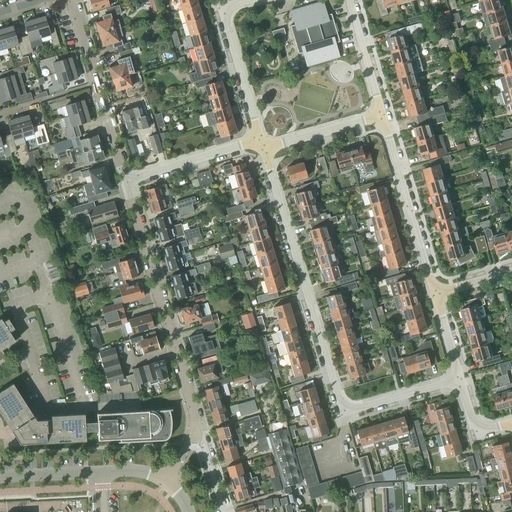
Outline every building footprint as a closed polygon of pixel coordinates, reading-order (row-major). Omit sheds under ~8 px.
[(110,0),(88,0),(90,3),(89,6),(90,8),(92,9),(92,11),(112,6),(110,0)] [(157,0),(152,0),(148,1),(151,9),(159,6),(157,0)] [(179,0),(182,10),(198,5),(196,0),(179,0)] [(399,5),(397,0),(380,0),(378,1),(382,16),(388,14),(386,8),(399,5)] [(449,0),(452,8),(457,7),(455,0),(449,0)] [(484,0),(479,2),(483,15),(504,8),(503,7),(505,7),(503,0),(501,1),(501,0),(484,0)] [(328,15),(324,2),(291,11),(295,25),(291,26),(299,54),(304,53),(307,66),(339,56),(336,43),(340,42),(337,31),(335,32),(333,25),(335,24),(332,14),(328,15)] [(182,10),(186,23),(202,18),(202,16),(203,16),(202,9),(200,10),(198,5),(182,10)] [(96,23),(99,35),(120,29),(121,28),(118,20),(113,22),(111,16),(121,13),(119,6),(106,9),(107,15),(104,16),(105,20),(96,23)] [(159,6),(151,9),(154,16),(161,14),(159,8),(160,8),(159,6)] [(486,28),(491,27),(507,22),(506,17),(508,16),(506,10),(504,10),(504,9),(504,8),(483,15),(486,28)] [(445,23),(452,20),(450,12),(442,14),(445,23)] [(34,19),(40,38),(50,35),(54,46),(59,45),(55,31),(50,32),(45,17),(40,19),(39,17),(34,19)] [(158,18),(150,21),(152,28),(161,25),(158,18)] [(186,23),(190,36),(206,31),(205,25),(206,25),(204,19),(203,19),(202,18),(186,23)] [(28,39),(23,40),(27,54),(33,53),(32,48),(42,45),(40,38),(34,19),(29,20),(29,22),(24,24),(28,39)] [(489,41),(490,47),(505,43),(503,37),(511,35),(511,34),(511,33),(511,32),(511,31),(510,26),(509,27),(507,22),(491,27),(495,39),(489,41)] [(391,47),(393,52),(409,48),(405,35),(423,30),(421,24),(387,33),(389,40),(388,41),(390,47),(391,47)] [(7,27),(2,28),(8,48),(18,45),(21,56),(27,54),(23,40),(17,42),(13,27),(7,29),(7,27)] [(286,34),(284,28),(272,31),(274,37),(286,34)] [(450,32),(452,37),(464,34),(463,28),(454,31),(450,32)] [(118,53),(119,53),(132,49),(130,43),(123,45),(121,37),(123,36),(120,29),(99,35),(103,46),(113,44),(114,47),(116,47),(118,53)] [(190,36),(194,49),(210,44),(210,42),(211,42),(209,35),(208,36),(206,31),(190,36)] [(498,51),(502,64),(511,61),(511,46),(507,48),(505,43),(490,47),(492,53),(498,51)] [(194,49),(198,61),(214,56),(212,51),(214,51),(212,44),(210,45),(210,44),(194,49)] [(396,64),(396,66),(417,59),(419,59),(418,57),(415,46),(409,48),(393,52),(394,57),(393,58),(394,64),(396,64)] [(109,67),(113,79),(129,75),(134,73),(129,57),(134,56),(132,49),(119,53),(120,59),(117,60),(118,65),(109,67)] [(28,56),(20,58),(23,67),(30,64),(28,56)] [(190,78),(192,83),(211,77),(210,72),(218,69),(217,68),(219,68),(217,61),(216,62),(214,56),(198,61),(202,74),(190,78)] [(52,75),(56,74),(76,68),(74,63),(72,63),(71,58),(56,62),(54,57),(40,61),(42,67),(45,66),(52,74),(52,75)] [(178,59),(179,64),(180,67),(186,66),(184,57),(178,59)] [(398,73),(400,78),(416,74),(421,72),(420,70),(417,59),(396,66),(397,66),(395,67),(397,73),(398,73)] [(511,61),(502,64),(506,77),(511,75),(511,61)] [(0,90),(12,87),(16,86),(13,76),(24,73),(23,67),(9,71),(10,76),(0,79),(0,90)] [(52,86),(48,87),(49,93),(63,89),(62,84),(77,79),(75,74),(77,73),(76,68),(56,74),(52,75),(49,76),(52,86)] [(403,90),(404,91),(420,87),(416,74),(400,78),(401,83),(400,84),(402,90),(403,90)] [(113,79),(116,91),(132,86),(129,75),(113,79)] [(501,92),(511,89),(511,75),(506,77),(500,79),(504,91),(501,92)] [(205,85),(209,99),(225,94),(224,89),(225,88),(223,82),(222,82),(221,80),(213,83),(211,77),(192,83),(192,84),(197,82),(199,87),(205,85)] [(16,86),(12,87),(0,90),(0,97),(1,102),(16,98),(18,103),(32,99),(30,93),(19,96),(16,86)] [(132,90),(134,97),(137,96),(143,94),(145,94),(143,87),(132,90)] [(406,99),(407,104),(423,99),(420,87),(404,91),(404,92),(402,93),(404,99),(406,99)] [(505,105),(510,104),(511,103),(511,89),(501,92),(505,105)] [(209,99),(213,112),(229,107),(229,105),(230,105),(229,99),(227,99),(225,94),(209,99)] [(419,115),(421,121),(444,114),(442,106),(427,111),(423,99),(407,104),(409,109),(407,110),(409,116),(410,116),(411,117),(419,115)] [(67,100),(49,105),(51,111),(66,106),(69,117),(88,111),(87,105),(85,106),(83,100),(68,105),(67,100)] [(143,109),(142,109),(141,106),(122,111),(125,122),(151,114),(149,107),(143,108),(143,109)] [(213,112),(217,124),(233,120),(231,114),(233,114),(231,107),(230,108),(229,107),(213,112)] [(68,141),(79,137),(81,137),(79,129),(75,129),(75,126),(90,122),(88,116),(90,116),(88,111),(69,117),(61,119),(68,141)] [(151,114),(125,122),(128,133),(142,129),(142,130),(149,128),(147,122),(150,121),(149,120),(152,119),(151,114)] [(154,116),(158,128),(164,126),(160,114),(154,116)] [(416,136),(418,142),(434,137),(431,125),(446,120),(444,114),(421,121),(422,126),(414,128),(415,130),(413,130),(415,137),(416,136)] [(37,146),(49,142),(44,128),(33,131),(29,116),(23,118),(23,116),(17,117),(23,137),(34,134),(37,146)] [(6,139),(7,142),(11,153),(17,152),(13,140),(23,137),(17,117),(12,119),(13,121),(7,122),(12,138),(6,139)] [(233,120),(217,124),(221,137),(214,139),(216,145),(230,141),(229,135),(237,133),(237,131),(238,131),(236,124),(235,125),(233,120)] [(511,128),(503,131),(504,134),(498,135),(500,141),(511,137),(511,128)] [(160,134),(162,141),(168,139),(166,132),(160,134)] [(149,138),(154,155),(162,152),(157,135),(149,138)] [(59,160),(59,161),(68,158),(74,156),(81,154),(81,153),(100,147),(98,142),(100,142),(98,136),(96,136),(80,141),(79,137),(68,141),(54,145),(59,160)] [(0,153),(4,152),(6,158),(12,156),(11,153),(7,142),(2,144),(0,137),(0,153)] [(419,147),(418,147),(419,154),(421,153),(422,155),(429,153),(430,159),(446,154),(445,148),(438,150),(434,137),(418,142),(419,147)] [(138,145),(132,148),(137,166),(144,164),(138,145)] [(68,158),(59,161),(61,166),(61,167),(77,162),(78,167),(103,159),(100,147),(81,153),(81,154),(74,156),(68,158)] [(348,149),(353,169),(363,166),(365,174),(374,171),(369,155),(363,157),(361,147),(357,148),(356,147),(348,149)] [(353,169),(348,149),(339,151),(340,153),(335,154),(340,170),(352,166),(353,169)] [(426,178),(428,183),(443,178),(440,166),(453,162),(451,156),(433,161),(434,167),(424,170),(424,171),(423,172),(425,178),(426,178)] [(324,158),(317,159),(321,174),(328,172),(324,158)] [(328,161),(331,173),(337,171),(334,159),(328,161)] [(287,168),(290,176),(291,182),(307,177),(303,163),(287,168)] [(234,173),(238,187),(252,182),(249,170),(247,171),(245,164),(232,167),(231,164),(223,167),(225,176),(234,173)] [(80,170),(70,174),(72,179),(82,177),(82,179),(90,177),(92,183),(108,178),(105,166),(81,173),(80,170)] [(196,175),(200,187),(213,182),(209,171),(196,175)] [(106,192),(112,190),(108,178),(92,183),(83,186),(88,203),(107,197),(106,192)] [(431,195),(431,196),(447,191),(443,178),(428,183),(429,188),(428,189),(430,195),(431,195)] [(496,180),(491,181),(493,190),(506,186),(504,178),(496,180)] [(295,195),(299,208),(315,203),(313,198),(315,198),(316,197),(317,195),(317,193),(316,188),(319,187),(317,181),(301,186),(303,192),(295,195)] [(252,182),(238,187),(244,205),(227,210),(228,215),(241,211),(245,210),(245,208),(253,205),(251,199),(257,197),(252,182)] [(148,202),(164,198),(164,197),(162,191),(167,190),(166,184),(145,190),(147,196),(146,196),(148,202)] [(366,191),(370,204),(386,200),(385,194),(386,194),(385,187),(383,188),(383,186),(374,189),(373,184),(358,188),(360,193),(366,191)] [(433,203),(435,209),(451,204),(447,191),(431,196),(432,197),(430,197),(432,204),(433,203)] [(176,202),(177,209),(196,203),(194,197),(176,202)] [(164,198),(148,202),(150,209),(151,209),(152,213),(172,208),(171,205),(170,202),(166,203),(164,198)] [(370,204),(374,217),(390,212),(390,211),(391,211),(389,204),(388,205),(386,200),(370,204)] [(92,225),(118,217),(114,201),(87,210),(92,225)] [(194,212),(199,210),(197,204),(196,204),(196,203),(177,209),(179,214),(180,216),(194,212)] [(313,224),(317,223),(327,220),(327,219),(325,213),(318,215),(315,203),(299,208),(303,221),(311,218),(313,224)] [(71,216),(86,212),(83,204),(69,209),(71,216)] [(438,220),(439,222),(455,217),(451,204),(435,209),(436,214),(435,214),(437,221),(438,220)] [(243,217),(241,211),(228,215),(224,217),(226,222),(243,217)] [(247,223),(242,225),(244,231),(249,229),(265,225),(261,211),(245,216),(247,223)] [(374,217),(378,230),(394,226),(392,220),(394,220),(392,213),(390,214),(390,212),(374,217)] [(155,225),(157,231),(173,226),(171,221),(180,218),(180,216),(179,214),(175,216),(174,213),(169,214),(168,215),(154,219),(156,224),(155,225)] [(318,228),(310,231),(314,244),(330,239),(326,226),(337,222),(336,217),(331,219),(327,220),(317,223),(318,228)] [(441,229),(442,235),(459,230),(458,230),(455,217),(439,222),(439,223),(438,223),(439,230),(441,229)] [(128,242),(123,225),(113,228),(114,232),(108,234),(106,225),(92,229),(96,245),(110,241),(112,249),(119,246),(119,244),(128,242)] [(265,225),(249,229),(250,235),(249,236),(250,241),(252,241),(252,242),(269,237),(265,225)] [(173,226),(157,231),(159,240),(160,240),(161,243),(179,237),(177,232),(175,233),(173,226)] [(381,242),(381,243),(397,239),(397,237),(399,237),(397,230),(395,231),(394,226),(378,230),(375,231),(378,243),(381,242)] [(446,247),(446,248),(462,243),(461,238),(469,235),(467,227),(458,230),(459,230),(442,235),(444,240),(443,241),(444,247),(446,247)] [(183,232),(185,239),(200,234),(198,228),(183,232)] [(487,229),(485,233),(490,250),(496,249),(498,254),(499,253),(499,255),(506,253),(505,251),(510,250),(506,234),(493,237),(491,231),(487,229)] [(200,234),(185,239),(187,246),(202,241),(200,234)] [(269,237),(252,242),(256,255),(272,250),(269,237)] [(488,251),(484,237),(475,240),(479,253),(488,251)] [(231,244),(232,248),(238,247),(236,239),(230,240),(231,244)] [(318,257),(334,252),(330,239),(314,244),(318,257)] [(381,258),(385,256),(401,252),(400,246),(401,246),(400,239),(398,240),(397,239),(381,243),(384,251),(379,252),(381,258)] [(163,254),(165,261),(181,256),(179,249),(182,248),(181,243),(163,248),(164,254),(163,254)] [(462,243),(446,248),(448,253),(446,253),(448,260),(450,260),(450,261),(457,259),(460,266),(476,258),(470,246),(464,247),(462,243)] [(232,248),(231,244),(217,248),(221,260),(234,256),(232,248)] [(362,263),(369,261),(370,261),(369,257),(367,258),(367,256),(366,256),(364,248),(358,250),(362,263)] [(272,250),(256,255),(260,268),(277,263),(272,250)] [(321,269),(338,265),(334,252),(318,257),(321,269)] [(382,271),(384,277),(399,273),(397,267),(405,265),(404,263),(406,263),(404,256),(403,257),(401,252),(385,256),(389,269),(382,271)] [(181,256),(165,261),(167,267),(168,267),(170,272),(188,266),(186,262),(184,263),(181,256)] [(117,273),(136,267),(133,258),(119,262),(118,258),(101,264),(103,270),(115,266),(117,273)] [(172,283),(174,289),(190,284),(188,277),(211,270),(209,263),(194,267),(194,270),(171,277),(173,282),(172,283)] [(277,263),(260,268),(264,281),(280,276),(277,263)] [(338,265),(321,269),(325,282),(334,280),(336,286),(359,279),(357,273),(342,277),(338,265)] [(119,281),(138,276),(136,267),(117,273),(119,281)] [(248,271),(243,272),(242,273),(245,281),(250,279),(248,271)] [(399,275),(385,279),(387,285),(389,285),(393,298),(398,296),(415,291),(413,286),(415,286),(413,279),(412,280),(411,278),(401,281),(399,275)] [(258,303),(278,297),(276,292),(284,289),(280,276),(264,281),(268,294),(256,298),(258,303)] [(89,295),(85,283),(73,287),(76,298),(89,295)] [(176,295),(178,300),(196,295),(198,295),(194,283),(174,289),(175,295),(176,295)] [(355,283),(352,284),(342,286),(344,292),(357,288),(355,283)] [(101,308),(104,319),(124,313),(122,304),(124,304),(123,303),(129,301),(145,296),(142,288),(139,289),(138,285),(129,288),(128,285),(119,288),(122,297),(112,300),(114,305),(101,308)] [(398,296),(393,298),(397,311),(402,309),(419,304),(418,303),(420,303),(418,296),(416,297),(415,291),(398,296)] [(492,292),(481,295),(482,298),(483,298),(483,297),(484,300),(494,298),(492,292)] [(325,298),(329,310),(345,305),(341,293),(325,298)] [(369,309),(369,310),(373,309),(370,297),(362,299),(363,305),(362,305),(364,311),(369,309)] [(464,317),(466,324),(486,317),(483,305),(485,305),(484,300),(483,297),(483,298),(482,298),(464,303),(466,309),(462,310),(462,311),(460,311),(462,318),(464,317)] [(289,303),(273,308),(277,320),(293,315),(289,303)] [(202,327),(213,324),(210,315),(205,316),(202,304),(182,310),(186,323),(200,319),(202,327)] [(402,309),(406,323),(422,318),(421,312),(422,312),(421,305),(419,306),(419,304),(402,309)] [(348,316),(352,315),(354,314),(352,308),(346,310),(345,305),(329,310),(332,321),(348,316)] [(124,313),(104,319),(105,319),(107,329),(127,323),(124,313)] [(256,326),(252,313),(241,316),(244,325),(246,324),(247,328),(256,326)] [(154,328),(150,314),(128,321),(132,334),(154,328)] [(293,315),(277,320),(280,331),(296,327),(293,315)] [(352,328),(348,316),(332,321),(336,333),(355,327),(352,328)] [(469,334),(469,336),(485,332),(483,324),(491,322),(490,317),(486,317),(466,324),(467,328),(465,328),(467,335),(469,334)] [(426,331),(422,318),(406,323),(410,335),(396,339),(398,345),(419,339),(417,333),(426,331)] [(0,360),(6,357),(2,351),(14,342),(9,333),(15,330),(8,319),(3,323),(1,320),(0,320),(0,360)] [(376,333),(380,332),(378,325),(377,320),(370,323),(372,331),(375,330),(376,333)] [(213,324),(202,327),(204,332),(215,329),(213,324)] [(95,327),(88,330),(90,335),(89,335),(93,350),(101,347),(97,333),(95,327)] [(300,338),(296,327),(280,331),(276,332),(280,344),(300,338)] [(359,338),(355,327),(336,333),(339,344),(352,340),(355,339),(359,338)] [(256,328),(247,331),(251,345),(260,342),(256,328)] [(188,338),(191,347),(217,339),(216,335),(203,338),(201,331),(197,332),(197,335),(188,338)] [(141,336),(129,340),(129,341),(130,345),(139,342),(143,355),(159,350),(158,348),(160,348),(159,347),(158,342),(157,343),(154,336),(156,336),(154,332),(141,336)] [(471,344),(473,349),(489,345),(485,332),(469,336),(469,337),(468,337),(470,344),(471,344)] [(191,347),(194,356),(201,353),(202,357),(201,358),(222,352),(217,339),(191,347)] [(303,350),(300,339),(284,343),(287,355),(303,350)] [(355,339),(352,340),(339,344),(343,356),(359,351),(355,339)] [(413,352),(414,355),(418,371),(430,368),(430,366),(436,364),(429,341),(422,343),(423,345),(415,351),(413,352)] [(489,345),(473,349),(474,354),(473,355),(474,361),(476,361),(476,363),(485,360),(487,366),(501,362),(499,356),(493,358),(489,345)] [(392,347),(387,348),(392,362),(397,360),(392,347)] [(268,348),(264,349),(266,356),(268,360),(269,360),(276,358),(274,353),(270,354),(268,348)] [(117,359),(114,349),(98,354),(102,364),(117,359)] [(303,350),(287,355),(291,366),(307,362),(303,350)] [(346,368),(352,366),(362,363),(362,362),(359,351),(343,356),(346,368)] [(201,360),(204,368),(198,370),(202,382),(217,377),(216,374),(223,372),(220,363),(224,362),(222,354),(201,360)] [(418,371),(414,355),(402,358),(403,363),(399,364),(398,366),(400,373),(402,374),(406,373),(406,375),(418,371)] [(269,360),(273,372),(278,370),(275,361),(277,361),(276,358),(269,360)] [(102,364),(105,374),(120,369),(117,359),(102,364)] [(163,360),(152,364),(157,379),(159,383),(159,384),(169,381),(165,371),(166,371),(163,360)] [(352,379),(366,375),(371,373),(367,361),(362,362),(362,363),(352,366),(346,368),(350,380),(352,379)] [(307,362),(291,366),(294,377),(289,378),(291,385),(304,381),(303,376),(310,373),(307,362)] [(152,364),(142,367),(147,382),(149,388),(151,388),(150,386),(159,383),(157,379),(152,364)] [(147,382),(142,367),(132,370),(133,375),(134,375),(137,385),(147,382)] [(108,385),(109,384),(118,381),(123,380),(120,369),(105,374),(108,385)] [(268,370),(249,376),(253,387),(271,382),(268,370)] [(112,394),(139,392),(137,385),(134,375),(133,375),(125,378),(128,385),(120,387),(118,381),(109,384),(112,394)] [(233,379),(234,385),(248,381),(247,375),(233,379)] [(508,375),(502,376),(505,387),(507,391),(511,406),(511,383),(511,384),(508,375)] [(505,387),(502,376),(491,380),(492,386),(499,384),(500,388),(505,387)] [(222,385),(232,382),(231,377),(217,381),(219,386),(222,385)] [(0,413),(20,445),(85,441),(84,430),(84,423),(84,415),(50,417),(50,420),(36,421),(32,415),(12,383),(0,390),(0,413)] [(314,387),(307,390),(305,383),(292,387),(294,393),(296,398),(300,397),(301,404),(318,399),(314,387)] [(217,387),(204,391),(207,402),(221,398),(220,398),(225,396),(230,395),(227,384),(222,385),(219,386),(217,387)] [(511,406),(507,391),(493,395),(498,410),(511,406)] [(221,398),(207,402),(211,413),(224,409),(221,398)] [(301,416),(305,415),(321,410),(318,399),(301,404),(297,405),(297,406),(299,416),(300,415),(301,416)] [(239,412),(240,417),(257,412),(254,400),(230,407),(231,414),(239,412)] [(443,408),(441,401),(425,406),(430,424),(436,423),(452,418),(448,406),(443,408)] [(97,422),(84,422),(84,423),(84,430),(84,431),(97,431),(98,440),(106,440),(119,439),(119,442),(117,442),(117,443),(163,441),(165,440),(167,439),(168,437),(169,435),(170,431),(171,426),(171,422),(171,418),(170,414),(169,411),(172,410),(171,409),(170,410),(168,410),(165,410),(161,410),(96,413),(97,422)] [(224,409),(211,413),(214,425),(227,421),(224,409)] [(309,427),(325,422),(321,410),(305,415),(309,427)] [(242,421),(245,431),(261,427),(258,416),(242,421)] [(396,437),(398,444),(410,441),(412,448),(418,447),(412,426),(406,427),(403,417),(392,421),(396,437)] [(439,434),(455,430),(452,418),(436,423),(439,434)] [(392,421),(380,424),(386,447),(398,444),(396,437),(392,421)] [(314,443),(328,439),(327,435),(328,434),(325,422),(309,427),(314,443)] [(216,429),(219,441),(232,437),(237,435),(234,424),(216,429)] [(368,428),(373,443),(373,444),(375,450),(386,447),(380,424),(368,428)] [(357,431),(362,447),(373,443),(368,428),(357,431)] [(265,429),(255,432),(257,441),(258,441),(266,439),(267,439),(267,437),(265,429)] [(283,487),(290,485),(302,482),(287,430),(268,435),(283,487)] [(442,446),(459,442),(455,430),(439,434),(442,446)] [(232,437),(219,441),(222,452),(235,448),(235,447),(243,445),(242,439),(240,434),(237,435),(232,437)] [(266,439),(258,441),(259,446),(256,446),(258,453),(269,449),(266,439)] [(462,454),(459,442),(442,446),(446,458),(462,454)] [(494,458),(494,459),(511,455),(507,443),(491,447),(494,458)] [(307,447),(295,450),(297,456),(309,452),(307,447)] [(235,448),(222,452),(226,463),(239,459),(236,449),(235,448)] [(297,456),(299,462),(311,458),(309,452),(297,456)] [(497,470),(511,466),(511,460),(511,455),(494,459),(494,458),(489,459),(492,471),(497,470)] [(472,456),(466,458),(470,477),(473,476),(475,474),(476,471),(472,456)] [(273,465),(270,457),(264,459),(266,467),(273,465)] [(365,483),(374,482),(367,457),(358,459),(362,472),(365,483)] [(301,467),(312,464),(311,458),(299,462),(301,467)] [(243,475),(240,464),(227,468),(230,479),(250,473),(243,475)] [(301,467),(302,472),(314,469),(312,464),(301,467)] [(270,479),(278,477),(278,476),(275,465),(267,467),(270,478),(270,479)] [(500,482),(511,479),(511,466),(497,470),(500,482)] [(314,469),(302,472),(304,477),(315,474),(314,469)] [(393,470),(381,473),(383,481),(387,481),(388,481),(395,480),(395,476),(393,470)] [(362,472),(356,474),(359,485),(365,483),(362,472)] [(230,479),(234,490),(258,483),(256,477),(252,478),(250,473),(230,479)] [(486,473),(479,475),(480,479),(482,487),(486,486),(484,479),(487,478),(486,473)] [(315,474),(304,477),(305,483),(317,479),(315,474)] [(356,474),(350,475),(354,487),(359,485),(356,474)] [(350,475),(344,477),(347,489),(354,487),(350,475)] [(270,479),(272,487),(280,485),(278,477),(270,479)] [(344,477),(339,479),(342,490),(347,489),(344,477)] [(473,478),(470,478),(470,483),(477,483),(479,495),(484,493),(482,487),(480,479),(477,480),(477,478),(473,478)] [(317,479),(305,483),(307,488),(319,485),(317,479)] [(339,479),(332,481),(336,492),(342,490),(339,479)] [(457,479),(445,480),(445,485),(446,487),(458,487),(457,479)] [(511,479),(500,482),(497,483),(498,488),(502,487),(503,493),(499,494),(501,501),(502,501),(509,499),(511,498),(511,479)] [(319,485),(307,488),(310,499),(311,500),(328,494),(334,493),(336,492),(332,481),(319,485)] [(258,483),(234,490),(237,501),(256,495),(254,489),(259,488),(258,483)] [(367,485),(360,487),(361,491),(361,492),(368,490),(368,492),(373,492),(373,488),(373,484),(367,485)] [(290,485),(283,487),(286,494),(292,492),(290,485)] [(288,496),(290,503),(296,502),(292,494),(288,496)] [(271,499),(271,500),(272,507),(272,508),(280,507),(277,498),(271,499)]
